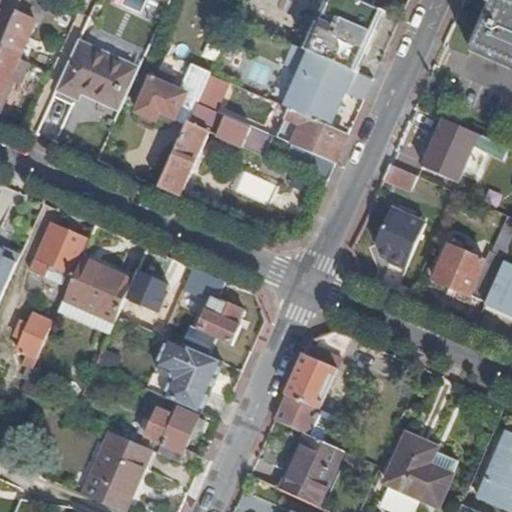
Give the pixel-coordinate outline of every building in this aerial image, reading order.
[(23,3),(15,0),(3,0),(0,7),(0,49),(3,51),(23,3)] [(50,4),(41,0),(24,0),(23,3),(3,51),(1,54),(22,62),(37,26),(39,27),(50,4)] [(334,0),(310,56),(356,76),(383,16),(372,11),(348,0),(334,0)] [(348,0),(372,11),(377,0),(348,0)] [(511,3),(503,0),(498,0),(497,2),(494,0),(491,8),(494,9),(476,52),(511,67),(511,3)] [(227,45),(215,68),(238,79),(250,56),(227,45)] [(140,74),(78,47),(58,91),(78,100),(81,92),(123,110),(140,74)] [(289,113),(328,130),(345,96),(365,106),(374,85),(356,76),(310,56),(295,49),(286,69),(305,78),(289,113)] [(1,54),(0,56),(0,110),(10,88),(15,77),(22,80),(29,66),(22,62),(1,54)] [(179,119),(192,124),(200,107),(201,104),(183,95),(185,90),(173,85),(175,78),(163,72),(157,84),(153,82),(137,116),(142,118),(142,123),(150,126),(154,124),(168,130),(171,121),(177,124),(179,119)] [(15,77),(10,88),(17,92),(22,80),(15,77)] [(201,104),(200,107),(214,114),(226,86),(212,80),(201,104)] [(192,124),(161,192),(182,201),(210,138),(213,132),(220,135),(221,134),(227,119),(214,114),(200,107),(192,124)] [(293,149),(337,168),(342,156),(347,145),(326,135),(328,130),(289,113),(283,110),(282,114),(290,119),(289,123),(302,129),(293,149)] [(221,141),(259,154),(267,132),(229,119),(221,141)] [(484,140),(446,123),(425,170),(464,187),(467,180),(462,178),(475,150),(479,152),(484,140)] [(326,135),(347,145),(350,139),(330,130),(328,130),(326,135)] [(213,132),(210,138),(218,141),(220,135),(213,132)] [(285,167),(329,186),(337,168),(293,149),(285,167)] [(419,179),(392,166),(385,182),(413,194),(419,179)] [(458,196),(451,193),(449,198),(456,201),(458,196)] [(46,205),(25,196),(9,231),(12,232),(7,244),(25,253),(46,205)] [(488,202),(485,208),(496,212),(498,207),(488,202)] [(373,254),(408,270),(423,237),(387,220),(373,254)] [(510,254),(511,249),(511,223),(508,222),(495,247),(510,254)] [(84,260),(92,243),(54,226),(33,273),(48,280),(52,272),(59,274),(61,269),(77,277),(84,260)] [(0,252),(0,271),(14,278),(25,253),(7,244),(12,232),(9,231),(0,252)] [(436,282),(487,305),(489,301),(502,271),(450,248),(436,282)] [(137,282),(84,260),(77,277),(67,299),(119,322),(120,318),(124,312),(137,282)] [(489,301),(511,311),(511,265),(506,262),(502,271),(489,301)] [(222,298),(228,284),(196,270),(187,291),(205,299),(212,294),(222,298)] [(124,312),(120,318),(157,335),(174,295),(155,286),(139,319),(124,312)] [(245,315),(215,301),(202,332),(234,346),(242,327),(240,326),(245,315)] [(24,380),(29,383),(55,326),(35,317),(29,329),(21,326),(16,338),(24,342),(19,353),(30,357),(25,367),(28,369),(24,380)] [(174,383),(167,399),(203,416),(225,366),(170,341),(158,368),(170,373),(174,383)] [(310,350),(277,424),(302,435),(307,437),(318,411),(322,412),(340,372),(319,362),(321,355),(310,350)] [(29,383),(24,394),(54,407),(59,397),(29,383)] [(67,414),(77,418),(80,410),(71,406),(67,414)] [(162,456),(200,473),(206,460),(188,452),(197,431),(201,421),(182,412),(178,419),(162,411),(150,438),(166,446),(162,456)] [(208,423),(201,421),(197,431),(203,434),(208,423)] [(113,434),(85,497),(118,511),(127,511),(154,452),(113,434)] [(302,435),(278,490),(286,493),(298,468),(295,467),(309,438),(307,437),(302,435)] [(511,511),(511,435),(482,501),(507,511),(511,511)] [(298,468),(286,493),(320,509),(345,454),(309,438),(295,467),(298,468)] [(433,466),(438,454),(440,451),(411,438),(390,484),(442,508),(456,477),(433,466)] [(462,465),(438,454),(433,466),(456,477),(462,465)] [(306,511),(307,511),(272,496),(265,511),(306,511)]
